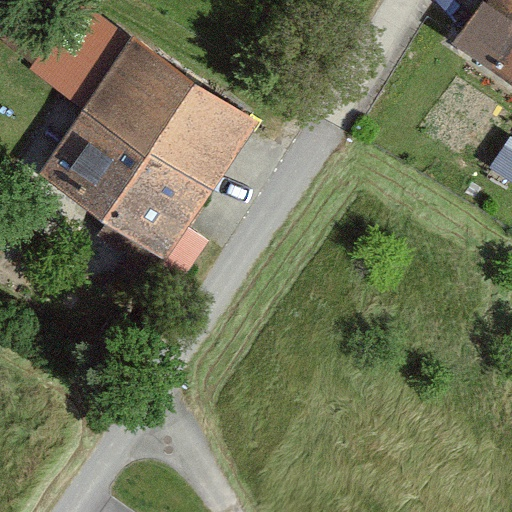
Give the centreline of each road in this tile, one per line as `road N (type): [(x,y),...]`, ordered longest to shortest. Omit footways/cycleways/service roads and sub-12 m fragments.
road 1 (residential): [(404,0),(68,511)]
road 2 (track): [(153,392),(227,511)]
